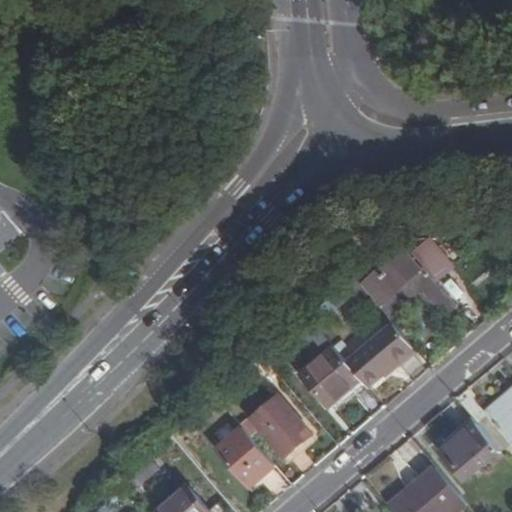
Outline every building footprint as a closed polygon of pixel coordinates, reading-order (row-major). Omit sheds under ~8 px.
[(444,311),(456,300),(403,237),(356,276),(388,313),(421,284),(444,311)] [(455,280),(476,305),(501,284),(490,271),(477,282),(467,269),(455,280)] [(372,386),(417,348),(396,323),(352,362),(365,378),(372,386)] [(332,406),(365,378),(352,362),(338,345),(305,373),(332,406)] [(511,435),(511,387),(504,394),(508,398),(492,411),(511,435)] [(282,397),(256,419),(288,456),(314,434),(282,397)] [(470,476),(503,450),(478,421),(446,448),(470,476)] [(254,486),(280,464),(246,425),(221,446),(254,486)] [(458,511),(471,502),(440,466),(392,506),(397,511),(458,511)] [(138,507),(150,498),(127,471),(116,481),(138,507)] [(216,511),(195,486),(164,511),(216,511)]
